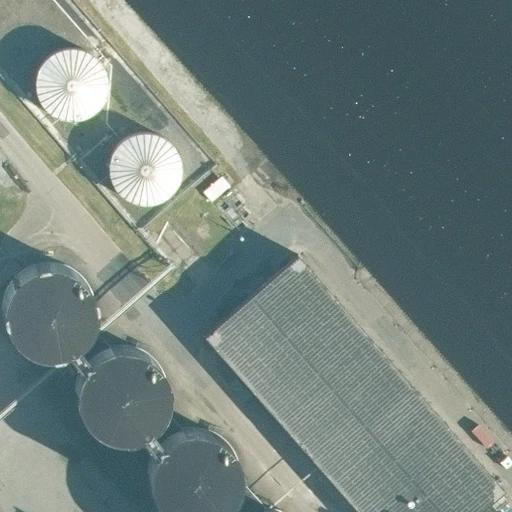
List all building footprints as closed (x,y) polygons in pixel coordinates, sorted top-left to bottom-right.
[(87,115),(92,112),(96,109),(100,104),(103,99),(105,94),(106,88),(106,82),(105,76),(103,71),(101,66),(97,61),(93,57),(88,54),(83,51),(77,50),(71,49),(66,49),(60,51),(54,53),(50,56),(45,60),(42,64),(39,69),(37,75),(36,81),(35,86),(36,92),(38,98),(41,103),(44,107),(48,112),(53,115),(59,117),(64,119),(70,119),(76,119),(81,118),(87,115)] [(161,194),(167,191),(171,187),(175,182),(178,177),(180,172),(181,166),(181,160),(180,154),(178,148),(175,143),(172,138),(167,134),(162,131),(156,129),(151,128),(145,127),(139,128),(133,130),(128,132),(123,136),(119,140),(115,145),(113,150),(111,156),(111,162),(111,168),(113,174),(115,179),(118,184),(122,189),(127,192),(132,195),(138,197),(144,198),(150,197),(156,196),(161,194)] [(202,189),(211,199),(221,190),(231,201),(239,194),(220,172),(202,189)] [(495,511),(488,504),(503,490),(490,475),(298,254),(204,337),(359,511),(495,511)] [(276,509),(271,509),(244,480),(244,479),(244,471),(244,463),(242,455),(238,448),(234,441),(228,435),(221,431),(214,427),(206,425),(198,424),(190,425),(185,426),(165,407),(166,405),(168,397),(168,389),(168,382),(166,374),(162,367),(158,361),(152,355),(146,351),(139,347),(131,345),(123,345),(115,345),(112,346),(92,325),(93,322),(95,314),(96,306),(95,299),(93,291),(90,284),(86,278),(80,272),(74,268),(67,264),(59,262),(51,262),(43,262),(36,264),(29,268),(22,272),(17,278),(12,284),(9,291),(7,299),(6,306),(7,314),(9,322),(12,329),(17,335),(22,341),(29,345),(36,349),(43,351),(51,351),(59,351),(63,350),(82,371),(81,374),(79,382),(78,389),(79,397),(81,405),(84,412),(89,418),(94,424),(101,428),(108,432),(115,434),(123,434),(131,434),(136,432),(156,453),(155,455),(153,463),(152,471),(153,479),(155,486),(158,494),(163,500),(169,506),(175,511),(178,511),(285,511),(284,511),(276,509)] [(351,511),(340,497),(323,509),(324,511),(351,511)]
